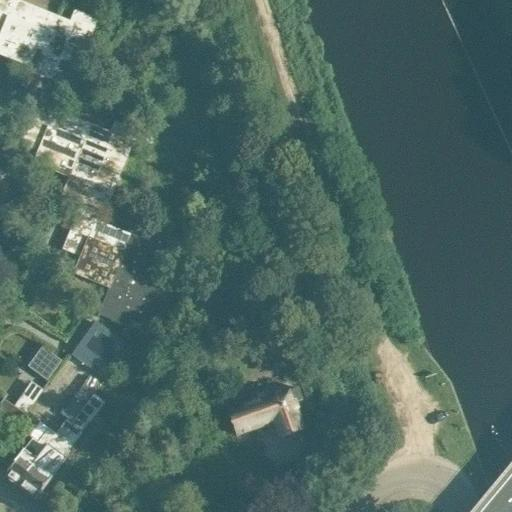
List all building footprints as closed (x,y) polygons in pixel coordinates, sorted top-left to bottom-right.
[(0,37),(0,55),(11,60),(18,42),(45,53),(53,31),(52,30),(58,17),(19,1),(19,0),(0,0),(0,34),(1,35),(0,37)] [(71,22),(58,17),(52,30),(53,31),(45,53),(18,42),(11,60),(38,71),(41,64),(46,67),(36,92),(42,94),(63,103),(96,22),(88,18),(88,17),(75,11),(71,22)] [(34,163),(69,177),(85,137),(81,135),(85,123),(59,113),(63,103),(42,94),(24,139),(41,146),(34,163)] [(111,134),(85,123),(81,135),(85,137),(69,177),(79,182),(81,175),(87,177),(76,203),(82,205),(104,214),(137,133),(128,129),(129,128),(115,123),(111,134)] [(74,274),(109,288),(125,248),(124,248),(129,235),(100,223),(104,214),(82,205),(64,249),(81,257),(74,274)] [(256,210),(224,212),(226,229),(257,227),(256,210)] [(152,244),(129,235),(124,248),(125,248),(109,288),(110,289),(99,315),(121,324),(124,317),(159,331),(169,306),(154,300),(177,243),(169,240),(169,239),(156,233),(152,244)] [(281,324),(296,318),(284,285),(269,291),(281,324)] [(248,312),(214,286),(196,310),(230,336),(248,312)] [(94,324),(72,355),(105,379),(128,349),(94,324)] [(27,367),(47,381),(61,362),(42,347),(27,367)] [(25,415),(43,388),(31,380),(13,406),(25,415)] [(276,432),(278,432),(281,439),(303,431),(294,404),(302,401),(298,389),(288,392),(289,393),(228,415),(235,435),(267,424),(268,428),(269,428),(269,430),(271,431),(272,432),(274,432),(276,432)] [(0,404),(0,412),(16,423),(23,413),(3,400),(0,404)] [(67,417),(56,432),(16,485),(35,500),(71,452),(67,449),(82,429),(67,417)] [(32,439),(4,476),(16,485),(56,432),(40,423),(30,437),(32,439)] [(511,492),(511,462),(502,465),(511,492)]
